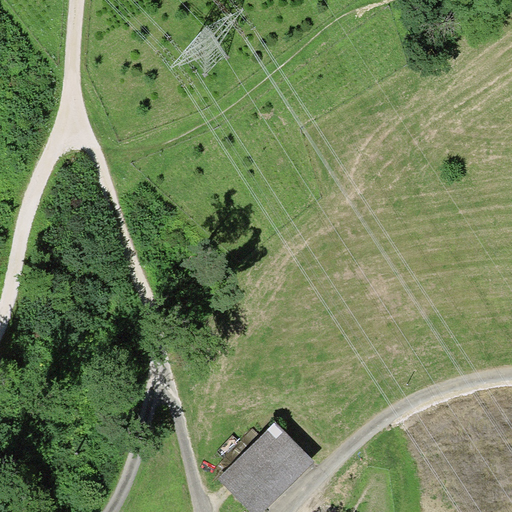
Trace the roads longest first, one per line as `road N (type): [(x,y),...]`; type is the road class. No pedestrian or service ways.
road 1 (track): [(0,324),(33,174),(54,140),(83,130)]
road 2 (track): [(96,161),(159,351)]
road 3 (track): [(111,511),(145,431),(159,351)]
road 4 (track): [(75,0),(71,100),(83,130)]
